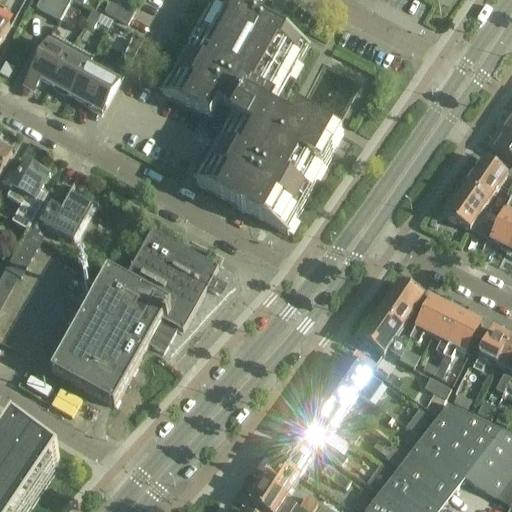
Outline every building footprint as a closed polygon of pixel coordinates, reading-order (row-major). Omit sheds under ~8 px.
[(49,19),(58,0),(42,0),(36,12),(49,19)] [(58,0),(49,19),(60,25),(72,3),(65,0),(58,0)] [(76,0),(74,4),(82,9),(86,0),(76,0)] [(288,238),(343,138),(300,115),(294,125),(272,113),(308,47),(223,0),(209,0),(158,93),(207,121),(207,122),(216,139),(221,142),(196,187),(237,210),(239,214),(243,216),(245,215),(288,238)] [(92,15),(85,28),(94,33),(101,20),(92,15)] [(125,15),(120,24),(128,28),(133,19),(125,15)] [(0,23),(0,48),(10,29),(0,23)] [(53,37),(49,45),(27,84),(38,90),(41,84),(52,90),(75,49),(53,37)] [(129,64),(139,46),(131,43),(122,60),(129,64)] [(72,101),(90,68),(90,67),(94,59),(75,49),(52,90),(72,101)] [(0,76),(8,81),(15,70),(6,66),(0,76)] [(89,69),(72,101),(92,112),(98,101),(104,104),(109,106),(120,86),(110,81),(106,78),(104,75),(95,70),(92,71),(89,69)] [(511,137),(507,135),(495,153),(511,164),(511,137)] [(0,151),(0,181),(13,159),(0,151)] [(500,193),(508,180),(509,180),(508,179),(485,163),(466,191),(490,207),(494,202),(500,193)] [(26,166),(19,179),(13,175),(4,190),(12,194),(9,200),(23,208),(14,225),(29,233),(34,224),(49,196),(42,193),(50,179),(26,166)] [(51,209),(41,228),(34,224),(29,233),(29,234),(39,240),(44,231),(74,248),(94,211),(83,205),(72,199),(74,194),(63,188),(51,209)] [(490,207),(466,191),(444,222),(471,235),(486,243),(493,230),(479,223),(490,207)] [(511,202),(506,214),(504,217),(498,230),(497,232),(491,245),(508,253),(511,244),(511,202)] [(0,313),(18,281),(21,282),(42,245),(42,244),(43,242),(39,240),(29,234),(28,234),(27,236),(15,258),(15,259),(10,267),(5,275),(0,284),(0,313)] [(108,274),(51,376),(114,411),(149,349),(164,357),(177,335),(182,338),(182,337),(183,337),(207,293),(217,298),(222,288),(214,283),(219,273),(153,236),(126,284),(108,274)] [(382,312),(380,315),(388,321),(403,331),(425,299),(399,287),(389,302),(386,303),(382,309),(382,312)] [(425,299),(403,331),(406,334),(413,338),(431,302),(425,299)] [(413,338),(411,344),(419,348),(424,337),(432,341),(442,321),(448,309),(443,306),(440,307),(431,302),(413,338)] [(442,321),(432,341),(433,342),(441,346),(436,356),(444,360),(463,321),(464,319),(456,315),(455,312),(448,309),(442,321)] [(371,329),(360,343),(384,359),(403,331),(388,321),(380,315),(377,319),(374,319),(370,326),(371,329)] [(463,321),(444,360),(452,364),(457,354),(466,358),(481,327),(480,326),(479,324),(475,322),(472,323),(464,319),(463,321)] [(496,371),(511,341),(493,332),(473,373),(482,377),(487,366),(496,371)] [(404,339),(399,348),(400,349),(403,350),(407,352),(411,344),(413,338),(406,334),(404,339)] [(511,341),(496,371),(505,375),(491,403),(499,407),(503,399),(508,390),(511,381),(511,341)] [(405,354),(400,365),(414,373),(420,362),(405,354)] [(346,361),(332,381),(360,400),(370,407),(383,387),(373,380),(346,361)] [(444,362),(437,375),(445,378),(451,365),(444,362)] [(434,380),(438,373),(427,368),(423,375),(434,380)] [(360,400),(332,381),(320,400),(347,419),(360,400)] [(452,394),(433,384),(431,383),(425,394),(426,394),(447,405),(452,394)] [(457,398),(453,408),(468,415),(472,405),(457,398)] [(347,419),(320,400),(307,418),(334,437),(347,419)] [(496,412),(483,406),(477,419),(489,425),(496,412)] [(446,511),(466,488),(510,511),(511,507),(511,442),(448,411),(439,423),(369,511),(446,511)] [(406,432),(416,439),(430,420),(419,413),(406,432)] [(326,448),(334,438),(334,437),(307,418),(293,437),(321,456),(342,471),(347,463),(344,461),(326,448)] [(361,418),(356,425),(364,431),(369,424),(361,418)] [(495,428),(507,434),(511,425),(500,419),(495,428)] [(0,511),(21,511),(49,471),(50,472),(52,474),(60,462),(13,431),(6,442),(2,439),(0,442),(0,511)] [(314,462),(289,445),(276,466),(301,482),(314,462)] [(385,464),(398,473),(407,461),(395,451),(385,464)] [(301,482),(276,466),(263,486),(288,502),(288,501),(301,482)] [(327,469),(321,479),(333,487),(339,477),(327,469)] [(367,489),(377,496),(391,477),(381,470),(367,489)] [(295,511),(298,509),(288,502),(263,486),(249,506),(258,511),(295,511)] [(306,501),(300,511),(301,511),(316,511),(318,509),(306,501)]
